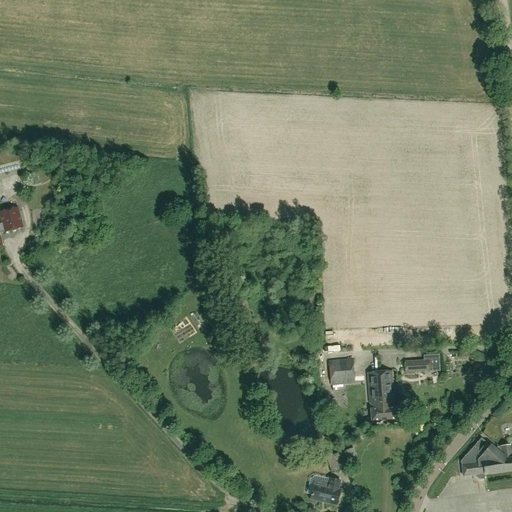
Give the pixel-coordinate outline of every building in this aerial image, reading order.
[(15,148),(0,152),(0,173),(20,168),(15,148)] [(0,246),(3,246),(0,236),(0,233),(22,228),(17,208),(0,212),(0,215),(2,224),(0,224),(0,246)] [(352,359),(328,361),(330,385),(354,383),(352,359)] [(428,361),(404,362),(405,373),(429,372),(428,361)] [(391,371),(379,372),(382,409),(384,408),(385,421),(398,420),(396,407),(394,407),(392,407),(392,402),(393,402),(391,371)] [(382,409),(379,372),(367,373),(370,404),(371,404),(372,409),(370,409),(371,422),(385,421),(384,408),(382,409)] [(511,452),(510,453),(509,446),(497,447),(495,450),(490,445),(489,446),(486,443),(481,438),(460,461),(461,466),(463,476),(475,475),(475,477),(479,480),(484,479),(483,475),(511,471),(511,452)] [(348,468),(344,452),(334,455),(327,457),(331,472),(338,471),(348,468)] [(336,506),(340,490),(338,490),(340,481),(329,479),(327,487),(313,484),(310,500),(336,506)]
